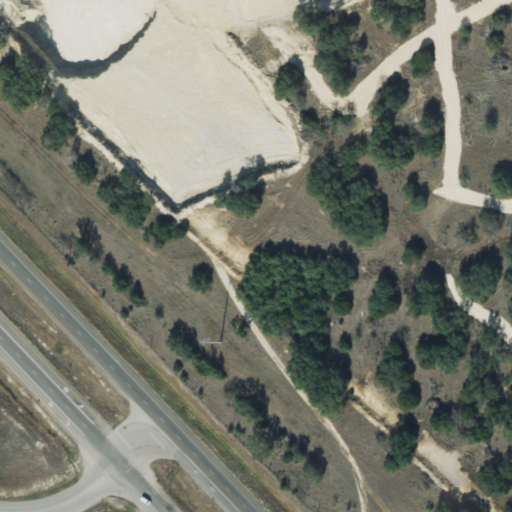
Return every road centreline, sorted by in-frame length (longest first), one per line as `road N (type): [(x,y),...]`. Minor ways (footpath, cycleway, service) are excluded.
road 1 (trunk): [(252,511),(0,237)]
road 2 (trunk): [(0,342),(159,511)]
road 3 (tertiary): [(165,419),(62,497),(0,502)]
